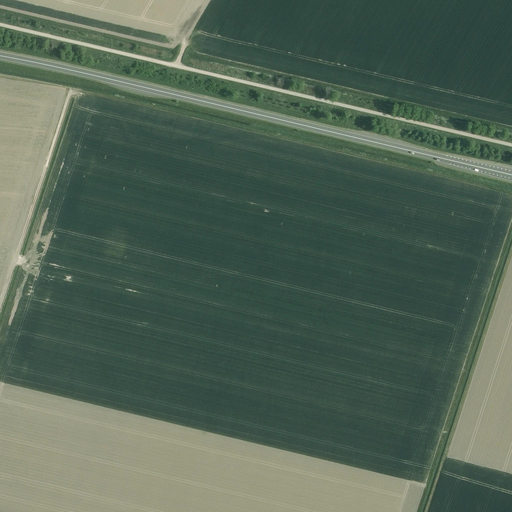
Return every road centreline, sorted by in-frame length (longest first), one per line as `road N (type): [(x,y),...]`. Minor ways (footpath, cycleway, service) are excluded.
road 1 (unclassified): [(511,145),(0,25)]
road 2 (trunk): [(0,56),(511,175)]
road 3 (track): [(68,96),(0,305)]
